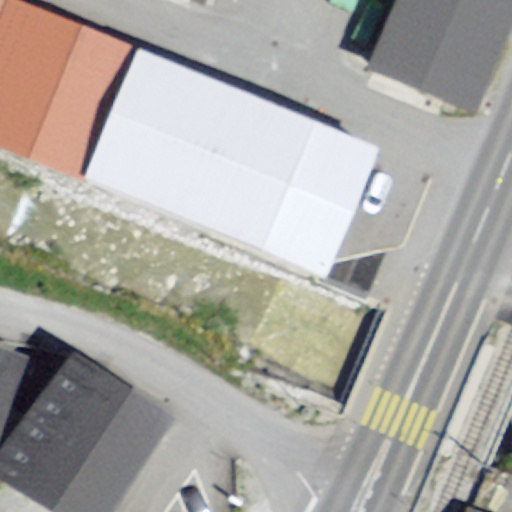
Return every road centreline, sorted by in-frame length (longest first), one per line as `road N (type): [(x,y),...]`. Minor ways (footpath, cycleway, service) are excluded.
road 1 (unclassified): [(368,486),(259,418),(118,348),(0,314)]
road 2 (secondary): [(368,486),(511,150)]
